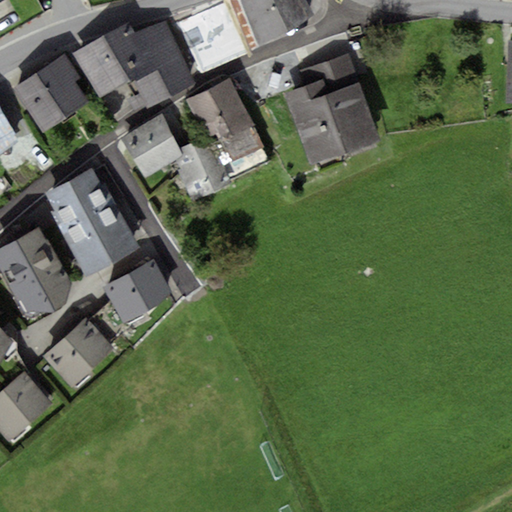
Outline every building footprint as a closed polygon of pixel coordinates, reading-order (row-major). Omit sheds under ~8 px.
[(246,0),(239,0),(226,2),(251,58),(265,46),(246,0)] [(246,0),(265,46),(317,15),(308,0),(246,0)] [(172,27),(197,83),(251,58),(226,2),(172,27)] [(197,83),(172,27),(170,23),(141,35),(136,24),(80,54),(105,97),(137,81),(152,110),(199,85),(197,83)] [(283,82),(317,167),(384,140),(350,55),(283,82)] [(67,60),(19,89),(45,132),(92,103),(67,60)] [(240,77),(197,97),(219,143),(262,123),(240,77)] [(0,98),(0,158),(22,140),(0,98)] [(127,141),(147,173),(185,149),(165,117),(127,141)] [(212,144),(181,157),(192,184),(223,171),(212,144)] [(49,196),(93,275),(144,247),(100,168),(49,196)] [(45,226),(0,251),(0,258),(29,311),(59,310),(71,303),(76,283),(45,226)] [(158,260),(109,285),(128,324),(178,299),(158,260)] [(0,312),(0,375),(22,335),(0,312)] [(89,319),(47,355),(76,388),(117,352),(89,319)] [(57,405),(28,372),(0,396),(0,426),(14,442),(57,405)]
